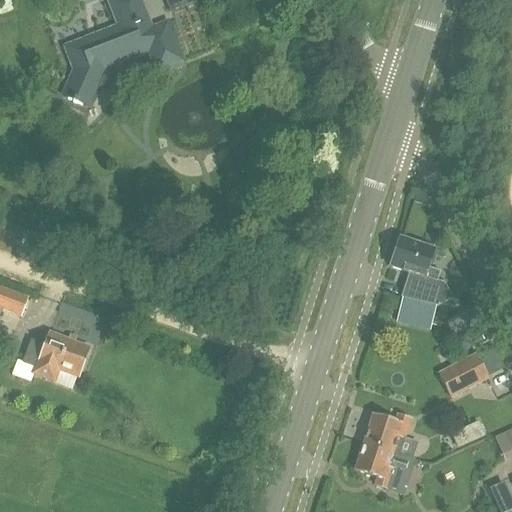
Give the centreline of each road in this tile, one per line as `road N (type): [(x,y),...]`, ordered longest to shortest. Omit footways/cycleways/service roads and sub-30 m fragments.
road 1 (tertiary): [(269,511),(399,106)]
road 2 (track): [(0,258),(296,361)]
road 3 (unclassified): [(511,336),(412,147),(399,106)]
road 4 (unclassified): [(399,106),(378,59),(329,0)]
